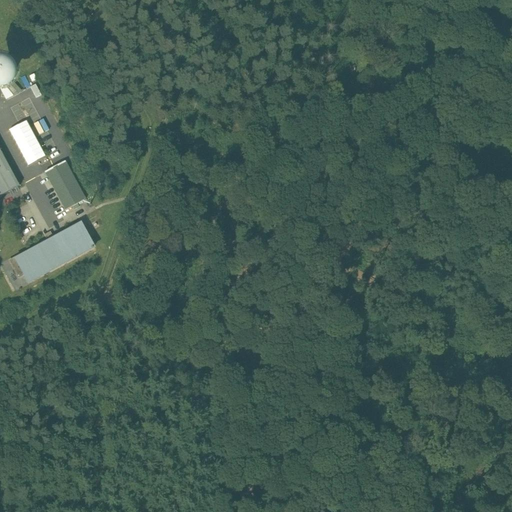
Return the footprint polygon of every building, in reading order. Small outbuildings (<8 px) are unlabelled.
[(19,73),(15,67),(9,62),(2,61),(0,61),(0,98),(1,99),(9,97),(15,93),(19,87),(20,80),(19,73)] [(0,196),(19,186),(0,150),(0,196)] [(65,161),(45,171),(66,210),(86,199),(65,161)] [(18,199),(7,205),(11,212),(22,206),(18,199)] [(15,259),(29,285),(96,248),(82,223),(15,259)]
